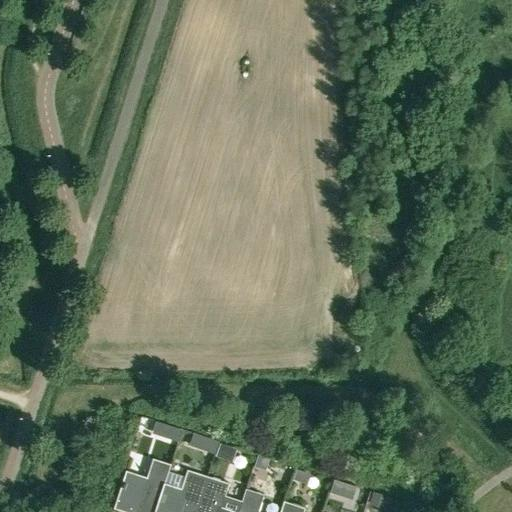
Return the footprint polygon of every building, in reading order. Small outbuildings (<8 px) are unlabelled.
[(176,441),(180,430),(171,428),(167,438),(176,441)] [(210,440),(206,450),(216,453),(219,443),(210,440)] [(219,443),(216,453),(229,457),(232,447),(219,443)] [(165,484),(169,471),(171,465),(153,459),(146,478),(126,471),(122,482),(120,487),(120,488),(113,509),(121,511),(138,511),(142,502),(157,507),(164,484),(165,484)] [(293,479),(298,481),(302,470),(297,468),(293,479)] [(196,511),(208,477),(187,470),(185,476),(169,471),(165,484),(164,484),(157,507),(154,511),(196,511)] [(238,511),(243,495),(227,490),(229,484),(208,477),(196,511),(238,511)] [(330,491),(341,495),(344,484),(334,480),(330,491)] [(258,511),(264,495),(245,489),(243,495),(238,511),(258,511)] [(387,499),(375,495),(372,505),(384,509),(387,499)] [(303,511),(305,509),(283,502),(280,511),(303,511)]
